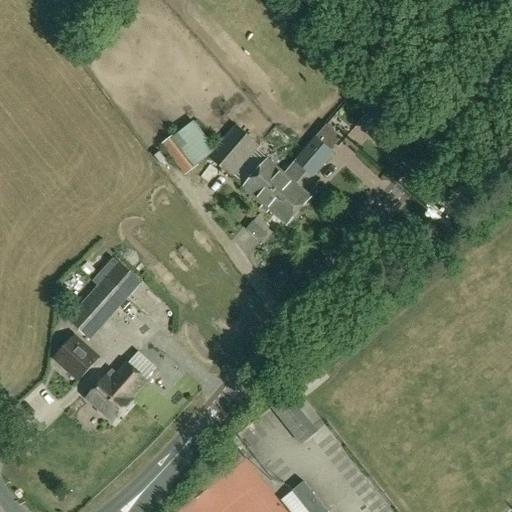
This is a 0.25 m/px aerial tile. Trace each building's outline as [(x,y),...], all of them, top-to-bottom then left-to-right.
[(352,138),(363,123),(355,118),(344,133),(352,138)] [(327,126),(315,139),(329,152),(341,139),(327,126)] [(208,158),(232,180),(259,147),(235,127),(208,158)] [(199,166),(175,135),(161,145),(185,177),(199,166)] [(329,152),(315,139),(313,138),(295,160),(313,176),(331,154),(329,152)] [(286,176),(284,174),(267,160),(243,188),(261,204),(286,176)] [(293,163),(284,174),(286,176),(261,204),(285,225),(310,197),(293,182),(302,172),(293,163)] [(88,339),(140,282),(119,263),(67,321),(88,339)] [(97,362),(75,341),(62,356),(84,376),(97,362)] [(87,399),(114,423),(133,402),(131,400),(147,382),(128,364),(112,382),(106,377),(87,399)] [(327,369),(303,388),(312,399),(336,380),(327,369)] [(317,429),(287,392),(286,391),(269,405),(271,407),(284,423),(299,443),(308,436),(317,429)] [(319,501),(304,482),(292,491),(307,510),(319,501)]
